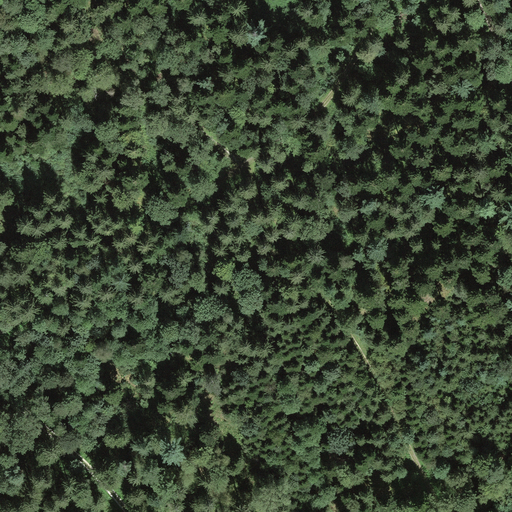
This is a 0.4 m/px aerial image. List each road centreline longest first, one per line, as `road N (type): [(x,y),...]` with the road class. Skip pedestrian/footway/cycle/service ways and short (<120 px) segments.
road 1 (track): [(19,0),(238,162),(316,281),(439,511)]
road 2 (track): [(0,325),(310,117),(384,0)]
road 3 (track): [(126,511),(89,467),(0,389)]
